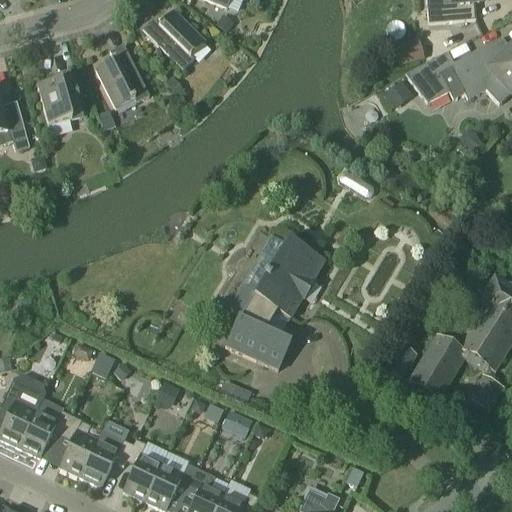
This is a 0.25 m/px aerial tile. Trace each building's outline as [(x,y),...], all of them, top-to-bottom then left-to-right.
[(197,0),(226,12),(231,0),(197,0)] [(425,0),(428,27),(475,23),(474,6),(478,6),(477,0),(425,0)] [(153,23),(142,34),(182,74),(193,63),(190,60),(205,46),(173,14),(159,29),(153,23)] [(400,69),(426,61),(420,41),(394,49),(400,69)] [(500,41),(452,67),(449,69),(467,103),(485,93),(499,108),(511,95),(511,50),(511,52),(500,41)] [(113,63),(95,72),(115,112),(133,103),(135,107),(149,100),(123,49),(109,56),(113,63)] [(405,78),(427,107),(449,95),(440,78),(437,79),(430,66),(447,57),(447,56),(405,78)] [(37,91),(47,130),(83,120),(70,74),(57,77),(59,85),(37,91)] [(398,111),(415,97),(402,82),(385,97),(398,111)] [(0,99),(0,136),(1,136),(4,148),(12,146),(15,155),(29,152),(19,118),(6,121),(0,99)] [(460,148),(453,159),(467,168),(474,158),(460,148)] [(338,182),(339,185),(365,200),(368,201),(371,199),(373,196),(373,193),(371,190),(345,175),(342,175),(339,176),(338,179),(338,182)] [(324,265),(287,243),(285,247),(271,239),(228,311),(242,319),(240,323),(238,322),(225,350),(277,374),(290,345),(265,334),(277,315),(290,322),(302,302),(304,304),(314,286),(312,285),(324,265)] [(437,339),(408,387),(437,405),(466,358),(494,375),(511,346),(511,296),(494,286),(482,306),(483,307),(456,350),(437,339)] [(408,369),(396,362),(388,375),(400,382),(408,369)] [(483,376),(468,401),(492,415),(506,390),(483,376)] [(219,396),(232,402),(237,390),(224,384),(219,396)] [(165,386),(157,403),(171,409),(179,392),(165,386)] [(0,443),(18,452),(36,415),(25,409),(29,399),(10,390),(0,410),(0,412),(9,416),(0,435),(0,443)] [(212,407),(205,418),(218,426),(225,415),(212,407)] [(61,441),(71,419),(61,415),(57,425),(36,415),(18,452),(39,462),(51,437),(61,441)] [(229,415),(223,427),(236,433),(242,421),(229,415)] [(80,481),(97,444),(77,434),(81,424),(71,419),(61,441),(71,446),(59,471),(80,481)] [(80,481),(101,491),(113,466),(123,470),(135,443),(133,449),(123,444),(118,454),(97,444),(80,481)] [(135,443),(123,470),(123,471),(125,465),(135,470),(123,495),(144,505),(161,468),(141,458),(146,448),(135,443)] [(161,468),(144,505),(158,511),(166,511),(177,490),(187,494),(197,473),(187,468),(182,478),(161,468)] [(345,486),(356,491),(363,477),(352,471),(345,486)] [(197,473),(187,494),(197,499),(190,511),(216,511),(223,497),(210,491),(215,481),(197,473)] [(334,511),(339,503),(327,497),(325,502),(308,494),(299,511),(334,511)] [(223,497),(216,511),(253,511),(259,502),(248,497),(244,507),(223,497)]
